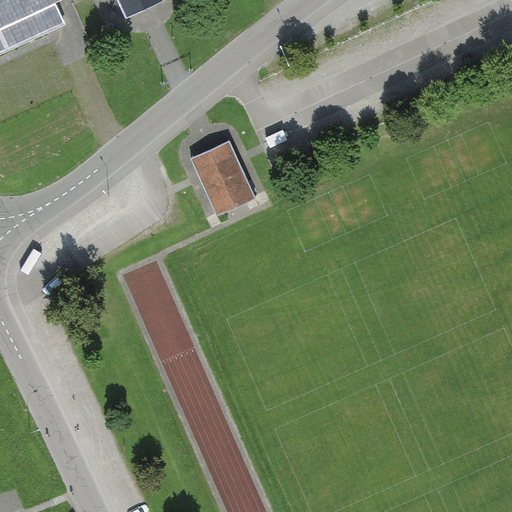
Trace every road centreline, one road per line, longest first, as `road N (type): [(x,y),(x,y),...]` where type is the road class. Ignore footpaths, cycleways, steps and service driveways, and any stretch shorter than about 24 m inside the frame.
road 1 (residential): [(313,0),(71,189),(0,226)]
road 2 (residential): [(93,511),(0,317)]
